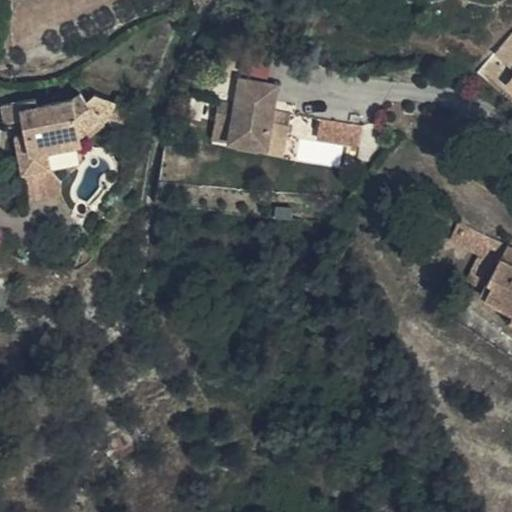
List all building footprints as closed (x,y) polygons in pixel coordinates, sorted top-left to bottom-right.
[(173,0),(12,0),(14,64),(112,24),(156,7),(173,0)] [(199,55),(211,61),(221,41),(208,34),(199,55)] [(243,71),(270,75),(273,54),(246,51),(243,71)] [(280,86),(240,78),(236,103),(219,100),(215,122),(230,125),(226,140),(268,148),(271,131),(287,135),(292,113),(274,110),(280,86)] [(52,156),(98,113),(67,90),(62,97),(36,103),(35,96),(2,102),(5,122),(25,118),(28,133),(16,135),(25,171),(53,166),(52,156)] [(106,119),(98,113),(52,156),(53,166),(63,177),(90,156),(84,139),(106,119)] [(215,122),(212,137),(226,140),(230,125),(215,122)] [(511,320),(511,261),(500,256),(481,294),(511,311),(511,317),(511,320)]
